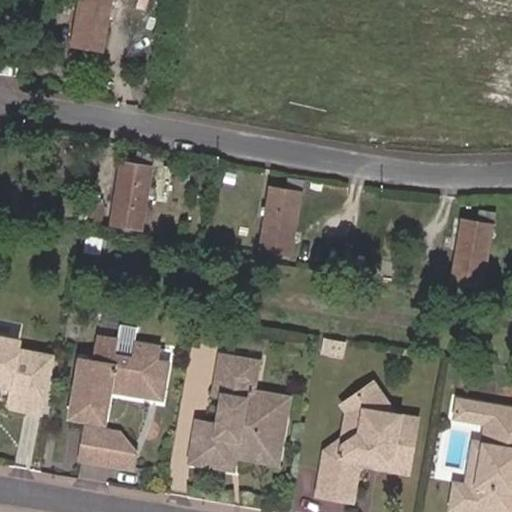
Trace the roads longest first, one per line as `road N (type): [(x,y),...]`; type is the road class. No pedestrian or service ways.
road 1 (residential): [(0,98),(348,164),(511,174)]
road 2 (residential): [(0,489),(127,511)]
